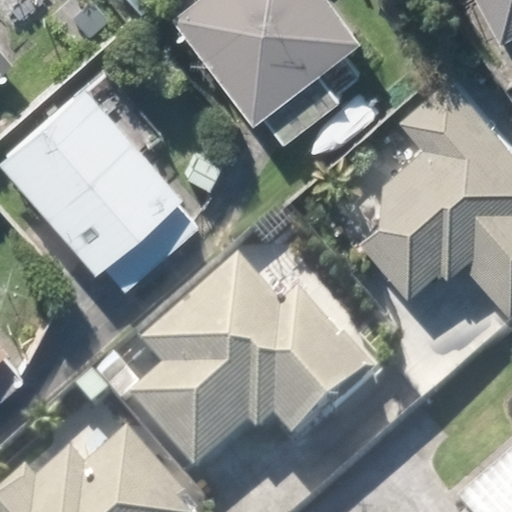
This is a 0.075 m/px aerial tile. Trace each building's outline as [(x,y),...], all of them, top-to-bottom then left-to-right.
[(371,64),(359,50),(389,24),(368,0),(195,0),(190,5),(283,114),(301,136),(359,87),(353,80),(371,64)] [(374,228),(428,285),(454,261),(460,268),(475,254),(511,294),(511,116),(465,65),(412,114),(438,141),(378,197),(391,212),(374,228)] [(213,210),(90,69),(2,146),(125,286),(213,210)] [(263,268),(252,255),(157,339),(169,352),(159,360),(170,373),(138,401),(201,472),(262,418),(272,430),(289,415),(309,438),(389,367),(285,249),(263,268)] [(0,401),(46,360),(0,308),(0,401)] [(210,511),(107,402),(0,502),(0,511),(210,511)] [(482,511),(511,511),(511,460),(469,497),(482,511)]
